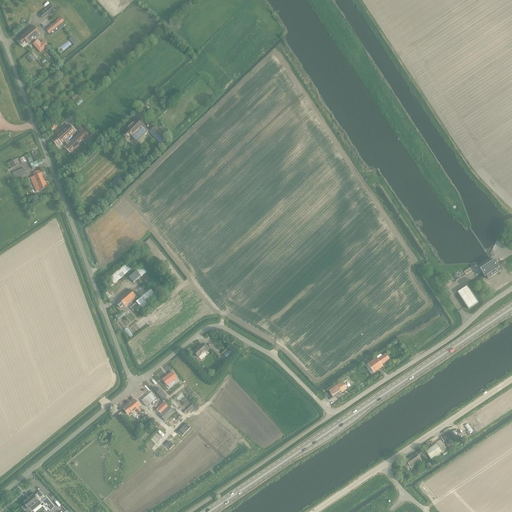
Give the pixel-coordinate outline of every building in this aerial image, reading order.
[(45,9),(40,13),(39,14),(43,19),(55,9),(50,5),(45,9)] [(55,28),(58,26),(61,29),(66,24),(61,18),(58,21),(53,25),(55,28)] [(34,27),(19,40),(23,45),(27,41),(28,43),(40,33),(34,27)] [(48,45),(44,41),(44,40),(41,43),(38,40),(33,44),(40,53),(49,46),(48,45)] [(142,132),(145,129),(137,120),(126,130),(127,130),(123,134),(127,138),(131,134),(132,136),(139,129),(142,132)] [(53,131),(58,127),(57,125),(53,121),(49,126),(52,129),(53,131)] [(76,127),(81,132),(65,147),(70,153),(85,139),(89,143),(94,138),(86,128),(81,123),(76,127)] [(62,143),(63,144),(67,140),(68,140),(67,139),(75,131),(69,125),(53,141),(57,145),(60,142),(62,143)] [(162,144),(167,139),(155,127),(150,132),(162,144)] [(81,158),(87,152),(84,149),(78,155),(81,158)] [(31,163),(33,169),(45,164),(42,159),(31,163)] [(27,176),(25,171),(23,168),(12,173),(14,176),(16,181),(27,176)] [(48,187),(40,170),(33,173),(34,176),(31,178),(37,192),(48,187)] [(119,177),(110,184),(115,189),(122,184),(123,185),(125,184),(119,177)] [(480,269),(482,272),(485,277),(486,276),(488,279),(501,271),(498,268),(500,267),(494,260),(480,269)] [(133,272),(131,270),(132,269),(126,263),(109,278),(115,284),(127,274),(129,276),(133,272)] [(137,271),(141,277),(147,272),(142,267),(137,271)] [(130,278),(134,283),(140,278),(135,273),(130,278)] [(152,289),(156,285),(148,276),(143,280),(152,289)] [(115,285),(110,280),(107,283),(111,288),(115,285)] [(478,303),(467,286),(457,292),(468,309),(478,303)] [(105,289),(111,296),(114,294),(108,287),(105,289)] [(133,304),(131,301),(137,297),(130,290),(119,299),(120,300),(116,303),(120,308),(124,305),(125,307),(129,303),(131,305),(133,304)] [(136,302),(143,310),(157,297),(151,290),(136,302)] [(130,307),(133,311),(139,306),(136,303),(130,307)] [(125,311),(118,317),(120,320),(127,314),(125,311)] [(125,329),(130,338),(134,336),(128,327),(125,329)] [(208,351),(210,349),(206,344),(203,346),(202,344),(194,352),(198,357),(207,350),(208,351)] [(228,360),(234,354),(230,349),(223,355),(228,360)] [(367,362),(374,371),(382,365),(380,363),(388,358),(385,354),(377,359),(375,357),(367,362)] [(172,372),(162,379),(167,386),(177,378),(172,372)] [(342,382),(329,391),(332,396),(333,398),(347,389),(343,384),(342,382)] [(158,390),(156,392),(162,400),(165,398),(158,390)] [(147,407),(157,398),(152,392),(141,401),(147,407)] [(139,413),(141,411),(138,408),(141,406),(135,400),(124,409),(128,414),(132,411),(133,413),(136,410),(139,413)] [(165,402),(157,410),(161,413),(168,406),(165,402)] [(165,421),(175,412),(169,406),(168,406),(161,413),(159,415),(165,421)] [(150,426),(154,422),(144,411),(140,415),(150,426)] [(186,425),(178,433),(182,437),(191,429),(186,425)] [(451,430),(441,437),(444,442),(450,438),(452,440),(456,437),(451,430)] [(436,444),(425,451),(431,459),(441,452),(442,453),(447,449),(441,439),(435,443),(436,444)] [(169,443),(165,447),(169,451),(173,447),(169,443)] [(406,460),(407,462),(411,468),(416,465),(417,466),(419,465),(418,464),(421,461),(419,458),(423,455),(420,451),(406,460)] [(25,505),(22,508),(24,511),(25,511),(31,511),(32,511),(43,503),(44,505),(47,508),(50,511),(53,508),(55,507),(49,500),(46,496),(45,497),(42,494),(40,492),(39,493),(35,496),(34,494),(33,494),(34,494),(28,499),(23,502),(23,503),(25,505)]
